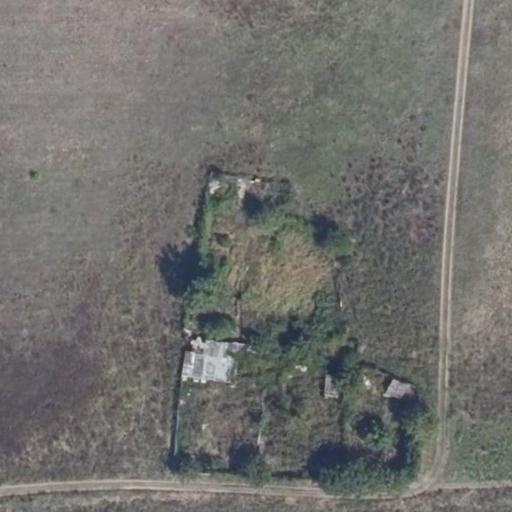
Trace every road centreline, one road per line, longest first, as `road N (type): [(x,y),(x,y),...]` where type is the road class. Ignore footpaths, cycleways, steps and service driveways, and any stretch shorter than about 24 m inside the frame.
road 1 (track): [(511,488),(179,484),(0,497)]
road 2 (track): [(475,0),(430,492)]
